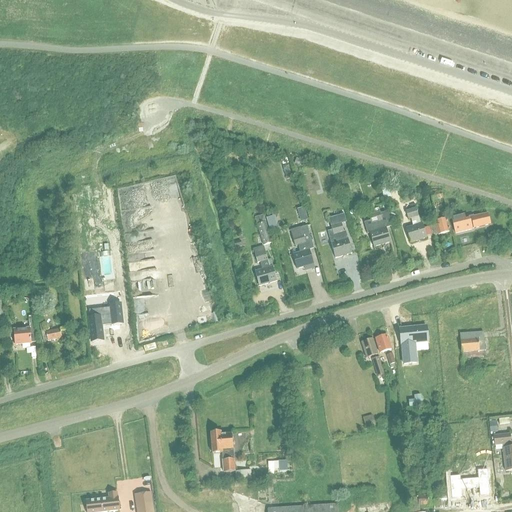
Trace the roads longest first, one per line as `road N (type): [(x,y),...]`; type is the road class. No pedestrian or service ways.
road 1 (unclassified): [(0,437),(146,397),(363,308),(504,274)]
road 2 (unclassified): [(504,274),(489,259),(0,400)]
road 3 (unclassified): [(173,0),(330,33),(511,92)]
